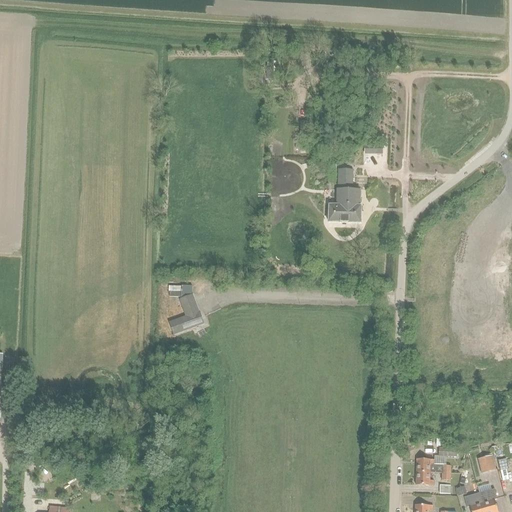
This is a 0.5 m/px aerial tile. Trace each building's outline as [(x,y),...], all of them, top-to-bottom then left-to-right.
[(360,224),(361,206),(359,206),(360,191),(352,191),(353,170),(338,170),(337,190),(336,190),(335,206),(328,206),(328,222),(360,224)] [(170,297),(180,298),(181,291),(182,291),(182,288),(169,287),(169,292),(170,292),(170,297)] [(168,323),(173,336),(203,325),(192,295),(179,300),(185,317),(168,323)] [(439,449),(438,457),(456,458),(457,449),(439,449)] [(495,471),(492,457),(477,460),(480,474),(495,471)] [(416,473),(452,474),(452,467),(443,467),(444,465),(434,465),(434,461),(416,460),(416,473)] [(501,472),(509,470),(507,460),(499,462),(501,472)] [(451,481),(452,474),(416,473),(416,486),(433,487),(434,481),(430,481),(430,474),(442,474),(442,481),(451,481)] [(465,487),(456,490),(458,497),(467,494),(465,487)] [(494,490),(479,494),(484,511),(497,511),(494,501),(497,500),(494,490)] [(479,494),(464,498),(467,508),(469,508),(470,511),(484,511),(479,494)]
